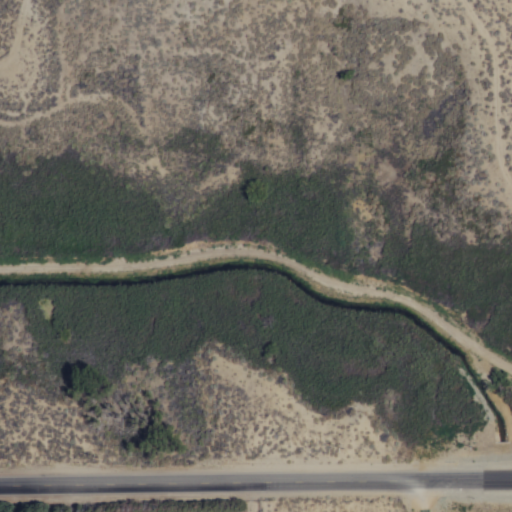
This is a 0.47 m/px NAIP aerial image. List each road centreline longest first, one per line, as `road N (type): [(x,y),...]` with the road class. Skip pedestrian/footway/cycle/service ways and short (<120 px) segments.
road 1 (track): [(0,62),(8,59),(23,0),(485,28),(495,57),(501,167),(511,182)]
road 2 (track): [(511,371),(406,298),(331,284),(265,255),(232,252),(122,269),(0,269)]
road 3 (tertiary): [(0,487),(511,481)]
